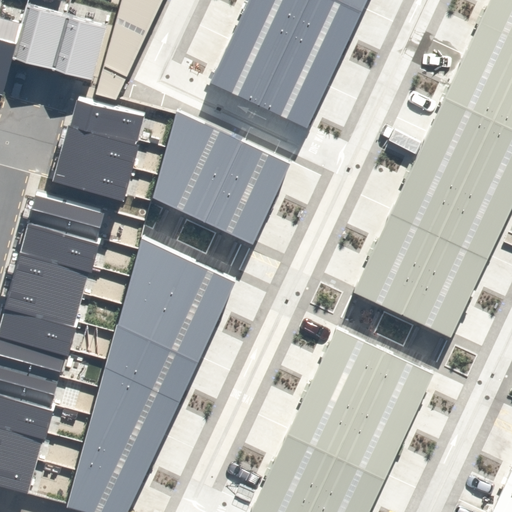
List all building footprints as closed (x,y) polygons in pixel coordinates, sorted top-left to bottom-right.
[(0,83),(4,84),(12,50),(92,71),(106,18),(40,0),(26,0),(22,18),(0,11),(0,83)] [(511,0),(213,0),(511,77),(511,0)] [(126,85),(30,62),(16,121),(0,117),(0,163),(101,188),(126,85)] [(110,170),(106,191),(141,198),(145,177),(110,170)] [(0,418),(79,438),(130,237),(0,203),(0,418)] [(387,511),(511,511),(511,250),(481,318),(448,303),(435,330),(452,338),(447,347),(464,355),(387,511)]
